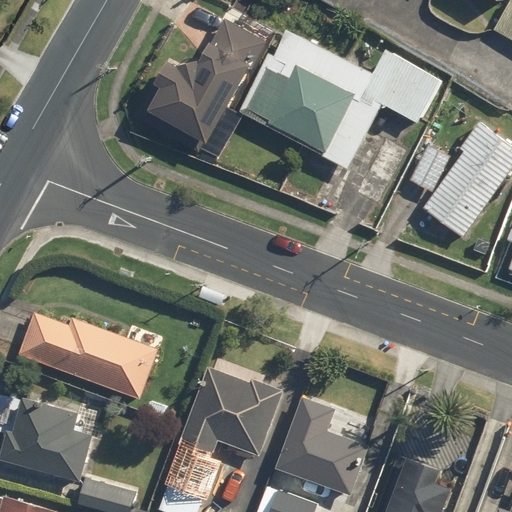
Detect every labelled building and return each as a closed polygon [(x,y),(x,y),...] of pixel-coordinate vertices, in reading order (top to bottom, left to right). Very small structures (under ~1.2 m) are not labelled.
[(202,154),(264,45),(269,48),(275,38),(270,35),(228,11),(200,60),(192,55),(186,65),(170,55),(136,116),(202,154)] [(511,11),(498,37),(511,44),(511,11)] [(404,62),(385,52),(359,102),(293,67),(286,81),(266,70),(243,114),(347,170),(380,108),(416,127),(441,81),(404,62)] [(511,151),(476,126),(459,150),(464,154),(425,209),(464,237),(511,169),(511,151)] [(451,158),(428,146),(409,182),(432,194),(451,158)] [(162,335),(133,324),(127,339),(73,320),(70,327),(33,314),(18,357),(139,400),(162,335)] [(197,511),(215,464),(210,462),(217,444),(259,459),(282,396),(207,368),(175,453),(179,454),(158,511),(160,511),(197,511)] [(0,460),(79,484),(92,438),(72,432),(77,416),(17,397),(0,392),(0,428),(7,431),(0,453),(0,460)] [(351,498),(370,448),(327,433),(335,410),(302,398),(275,470),(351,498)] [(435,488),(441,472),(398,456),(376,511),(444,511),(451,494),(435,488)] [(86,481),(79,507),(97,511),(129,511),(134,493),(86,481)] [(315,511),(318,506),(267,487),(257,511),(315,511)] [(58,511),(57,511),(2,497),(0,504),(0,511),(58,511)]
